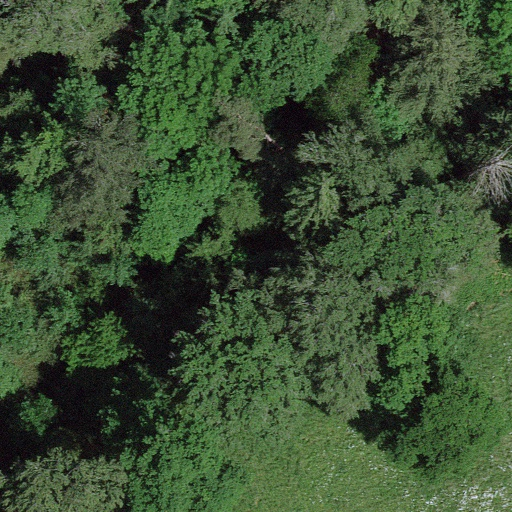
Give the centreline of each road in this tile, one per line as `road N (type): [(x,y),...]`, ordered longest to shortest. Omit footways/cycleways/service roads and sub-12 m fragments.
road 1 (track): [(0,440),(101,326),(316,149),(410,24)]
road 2 (track): [(364,0),(410,24),(475,0)]
